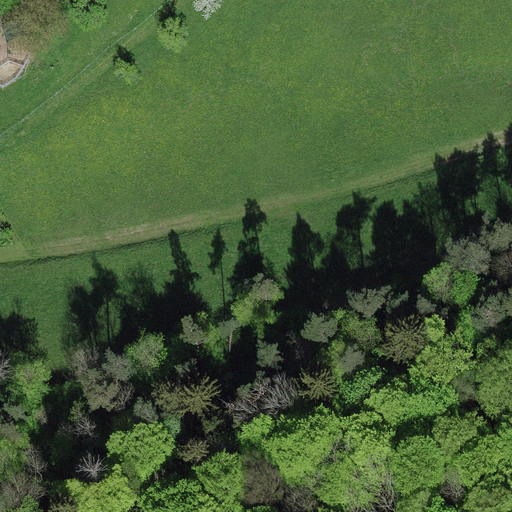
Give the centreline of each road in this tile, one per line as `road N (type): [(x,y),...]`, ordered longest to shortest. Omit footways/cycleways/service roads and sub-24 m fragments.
road 1 (track): [(0,258),(281,211),(511,150)]
road 2 (track): [(177,0),(0,140)]
